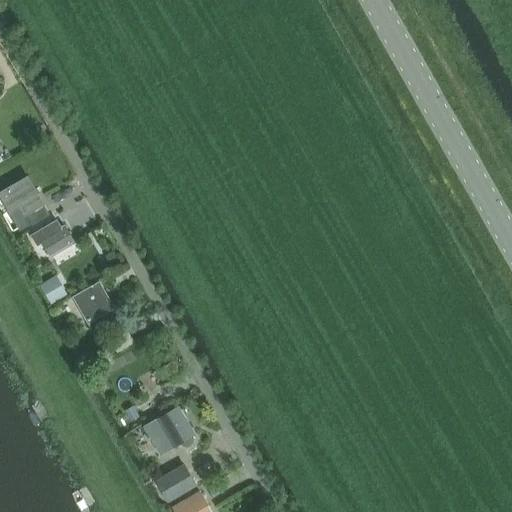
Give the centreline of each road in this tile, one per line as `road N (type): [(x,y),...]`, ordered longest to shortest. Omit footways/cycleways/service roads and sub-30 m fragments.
road 1 (residential): [(279,511),(0,28)]
road 2 (tertiary): [(511,244),(373,0)]
